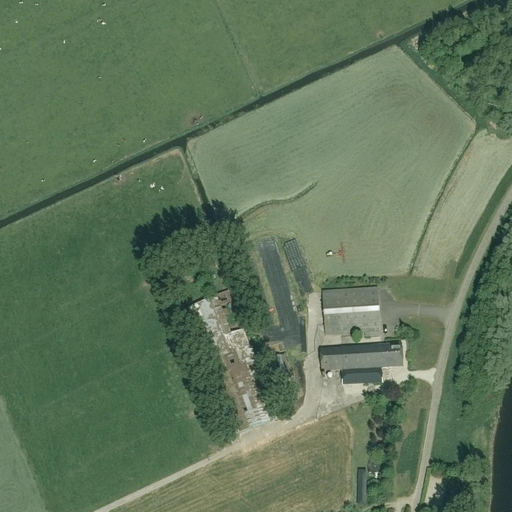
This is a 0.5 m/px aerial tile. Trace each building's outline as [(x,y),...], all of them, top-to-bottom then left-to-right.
[(293,268),(300,266),(294,247),(287,249),(293,268)] [(378,289),(322,293),(325,336),(365,333),(365,337),(381,336),(378,289)] [(191,345),(226,439),(277,419),(251,350),(229,291),(188,309),(178,312),(191,345)] [(402,344),(321,350),(322,373),(342,372),(343,387),(383,384),(382,369),(404,367),(402,344)] [(274,380),(282,378),(290,376),(285,355),(269,359),(274,380)] [(378,461),(370,461),(369,474),(378,474),(378,461)]
